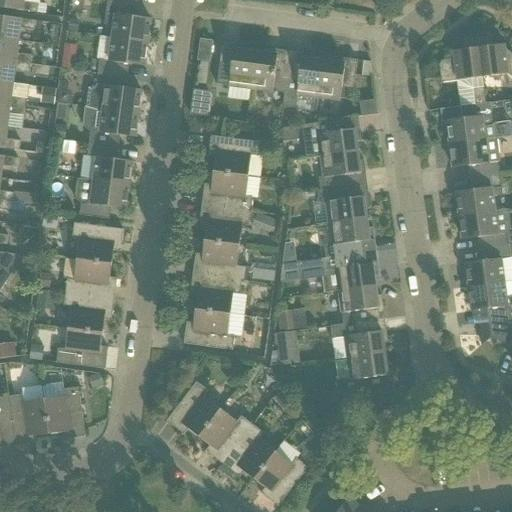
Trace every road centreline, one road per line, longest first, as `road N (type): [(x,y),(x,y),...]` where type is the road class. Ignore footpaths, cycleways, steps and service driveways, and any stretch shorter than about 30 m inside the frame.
road 1 (residential): [(130,434),(185,0)]
road 2 (residential): [(439,376),(427,352),(392,68),(398,46)]
road 3 (residential): [(511,489),(425,499),(401,490),(387,471),(378,447),(388,421),(439,376)]
road 4 (residential): [(398,46),(365,29),(256,19)]
road 5 (residential): [(0,474),(118,457),(130,434)]
road 6 (residential): [(244,511),(130,434)]
